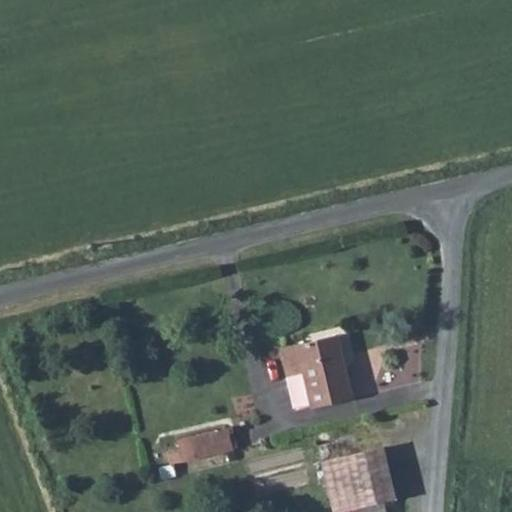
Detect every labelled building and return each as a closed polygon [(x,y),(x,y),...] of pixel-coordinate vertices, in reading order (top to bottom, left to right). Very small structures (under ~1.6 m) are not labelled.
[(332,335),(276,348),(281,372),(297,369),(307,405),(348,396),(332,335)] [(162,452),(165,462),(228,446),(224,425),(172,437),(175,448),(162,452)] [(318,462),(331,511),(383,499),(395,496),(383,446),(318,462)] [(178,473),(212,465),(209,454),(175,463),(178,473)] [(386,511),(383,499),(331,511),(386,511)]
